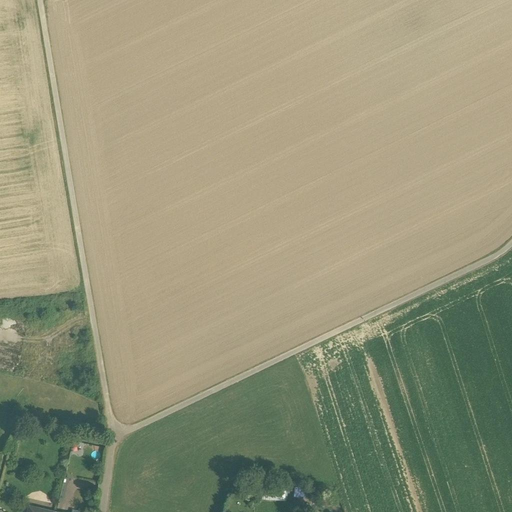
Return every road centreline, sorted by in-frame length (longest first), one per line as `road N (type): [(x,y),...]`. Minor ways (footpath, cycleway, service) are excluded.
road 1 (track): [(114,436),(40,0)]
road 2 (track): [(114,436),(511,250)]
